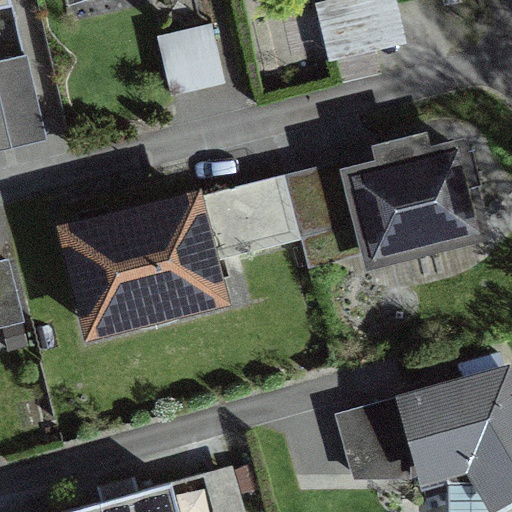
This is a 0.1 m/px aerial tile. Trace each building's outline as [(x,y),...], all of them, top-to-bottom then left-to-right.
[(411,58),(398,0),(392,0),(323,14),(336,73),(411,58)] [(228,93),(214,36),(164,48),(177,105),(228,93)] [(29,69),(0,76),(0,91),(17,159),(49,151),(29,69)] [(467,132),(346,163),(343,150),(288,168),(303,229),(360,214),(372,259),(492,228),(467,132)] [(288,168),(208,186),(207,183),(72,217),(100,327),(235,293),(225,249),(303,229),(288,168)] [(12,272),(0,275),(0,343),(29,335),(12,272)] [(511,511),(511,380),(408,406),(431,486),(433,493),(478,481),(498,511),(511,511)] [(360,490),(431,486),(408,406),(341,425),(360,490)] [(244,511),(230,461),(46,511),(244,511)]
